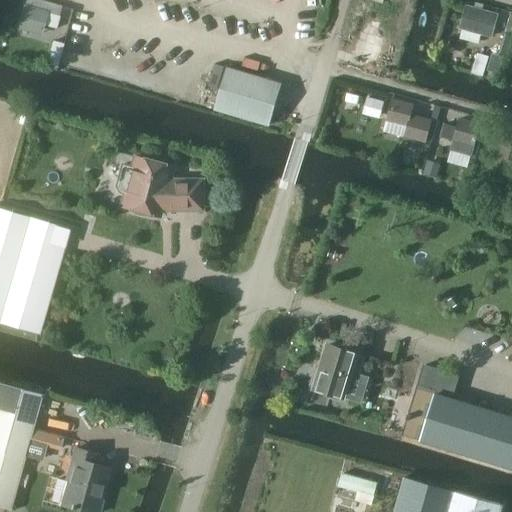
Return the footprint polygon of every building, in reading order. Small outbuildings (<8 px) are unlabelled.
[(46,12),(24,6),(21,16),(26,18),(22,29),(40,34),(46,12)] [(494,14),(489,13),(467,7),(461,29),(488,36),(494,14)] [(511,13),(510,12),(498,54),(506,56),(511,35),(511,13)] [(52,41),(46,65),(57,68),(64,44),(52,41)] [(478,53),(472,74),(483,78),(489,57),(478,53)] [(269,125),(282,83),(228,67),(215,109),(269,125)] [(364,111),(381,115),(385,98),(368,94),(364,111)] [(432,142),(435,128),(430,127),(431,121),(411,115),(413,105),(393,100),(387,121),(408,126),(405,136),(426,142),(426,140),(432,142)] [(445,123),(441,137),(454,141),(448,162),(468,167),(474,146),(480,125),(459,119),(458,125),(457,127),(445,123)] [(511,137),(497,134),(494,146),(501,148),(499,157),(511,160),(511,137)] [(167,180),(171,166),(134,156),(131,167),(121,164),(115,185),(119,190),(124,192),(121,206),(130,208),(129,209),(130,209),(134,212),(142,214),(147,214),(148,214),(148,213),(157,216),(160,206),(174,206),(174,208),(200,208),(200,180),(167,180)] [(427,160),(422,174),(436,178),(440,164),(427,160)] [(0,322),(35,332),(66,228),(0,209),(0,322)] [(314,389),(343,398),(356,354),(327,345),(314,389)] [(464,368),(443,361),(436,385),(457,391),(464,368)] [(41,397),(0,386),(0,505),(10,509),(17,485),(20,473),(25,456),(29,439),(41,397)] [(511,416),(436,393),(421,441),(511,468),(511,416)] [(29,439),(25,456),(42,461),(46,444),(29,439)] [(50,500),(63,504),(63,505),(87,511),(95,511),(108,468),(93,464),(96,455),(74,448),(65,481),(56,479),(50,500)] [(20,473),(17,485),(24,486),(27,475),(20,473)] [(342,473),(338,486),(358,491),(375,496),(378,483),(342,473)] [(501,511),(503,506),(404,478),(394,511),(501,511)] [(358,491),(355,501),(372,506),(375,496),(358,491)]
